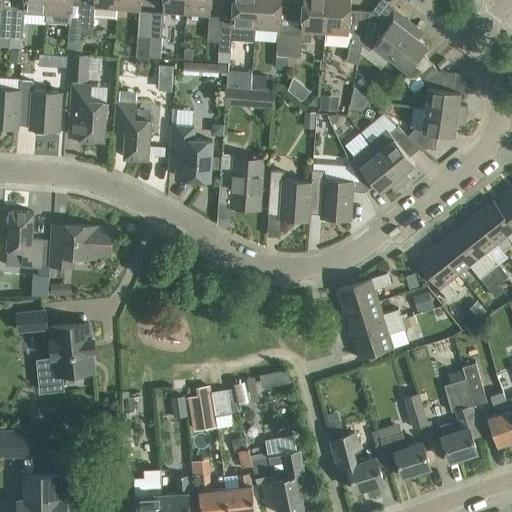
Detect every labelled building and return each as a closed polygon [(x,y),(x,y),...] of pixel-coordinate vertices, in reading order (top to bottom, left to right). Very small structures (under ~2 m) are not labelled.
[(48,10),(48,0),(24,0),(24,9),(47,10),(48,10)] [(68,51),(70,51),(80,51),(81,32),(82,17),(71,16),(72,0),(48,0),(48,10),(47,10),(46,21),(69,22),(68,51)] [(118,5),(117,0),(94,0),(94,8),(83,7),(82,17),(81,32),(93,32),(94,16),(117,18),(118,5)] [(188,10),(188,0),(165,0),(165,8),(188,10)] [(188,0),(188,10),(212,11),(212,0),(188,0)] [(234,0),(233,17),(222,16),(220,50),(231,51),(232,39),(255,41),(256,25),(257,25),(258,0),(234,0)] [(258,0),(257,25),(281,27),(281,0),(258,0)] [(324,30),(326,0),(303,0),(300,32),(290,32),(288,56),(287,68),(295,68),(296,56),(301,57),(302,41),(310,41),(311,29),(324,30)] [(326,0),(324,30),(323,45),(349,46),(346,60),(358,63),(361,52),(363,45),(362,44),(364,32),(349,31),(351,0),(326,0)] [(361,52),(382,68),(390,56),(415,24),(408,19),(403,26),(393,18),(388,25),(371,11),(371,10),(370,10),(364,32),(362,44),(363,45),(361,52)] [(0,11),(0,45),(10,46),(13,12),(0,11)] [(151,36),(153,12),(140,11),(136,56),(149,57),(151,36)] [(25,13),(13,12),(10,46),(10,47),(22,48),(23,37),(24,37),(25,13)] [(166,13),(153,12),(151,36),(164,37),(166,13)] [(220,50),(222,16),(211,15),(209,41),(211,41),(211,47),(219,47),(219,50),(220,50)] [(415,24),(390,56),(408,70),(403,77),(395,86),(399,90),(419,74),(433,63),(423,52),(428,45),(418,37),(423,31),(415,24)] [(276,55),(288,56),(290,32),(278,31),(276,55)] [(9,61),(21,62),(22,49),(11,49),(9,61)] [(184,59),(194,60),(194,51),(185,50),(184,59)] [(70,51),(69,71),(70,72),(70,77),(88,79),(90,53),(80,53),(80,51),(70,51)] [(219,62),(231,63),(232,53),(220,52),(219,62)] [(68,54),(54,53),(53,65),(67,66),(68,54)] [(287,69),(287,68),(288,56),(276,55),(276,68),(287,69)] [(445,57),(437,64),(441,69),(450,62),(445,57)] [(227,72),(228,63),(184,60),(183,69),(227,72)] [(172,86),(173,63),(161,62),(160,85),(172,86)] [(433,63),(419,74),(428,86),(425,107),(466,113),(468,104),(459,103),(461,91),(453,90),(455,72),(438,69),(433,63)] [(264,73),(255,72),(254,87),(269,88),(269,80),(264,73)] [(18,124),(18,128),(19,128),(19,124),(30,125),(30,129),(34,129),(36,131),(43,132),(45,130),(60,131),(62,90),(33,88),(33,80),(20,79),(19,88),(20,87),(18,124)] [(92,84),(73,83),(71,111),(82,111),(80,138),(104,139),(107,100),(91,99),(92,84)] [(4,127),(18,128),(18,124),(20,87),(19,88),(0,86),(0,129),(2,129),(4,127)] [(226,86),(224,103),(239,105),(240,87),(226,86)] [(362,109),(370,101),(354,86),(350,107),(362,109)] [(274,90),(265,89),(263,107),(275,108),(277,90),(274,90)] [(320,109),(338,111),(340,95),(322,94),(320,109)] [(312,107),(318,108),(319,97),(314,96),(308,101),(308,104),(312,107)] [(137,102),(118,101),(115,129),(126,130),(124,156),(149,158),(149,155),(150,146),(151,118),(136,117),(137,102)] [(408,135),(420,147),(421,146),(436,148),(438,132),(455,135),(456,122),(465,123),(466,113),(425,107),(423,129),(414,128),(408,134),(408,135)] [(303,125),(316,125),(317,112),(304,111),(303,125)] [(339,114),(328,114),(332,124),(336,122),(337,121),(338,119),(338,117),(339,114)] [(211,122),(211,134),(223,135),(223,122),(211,122)] [(197,125),(173,123),(170,166),(183,167),(182,178),(210,179),(213,139),(195,137),(197,125)] [(369,142),(403,184),(411,177),(405,171),(415,163),(409,156),(420,147),(408,135),(408,134),(397,125),(390,131),(387,127),(369,142)] [(403,184),(369,142),(352,156),(354,158),(350,161),(365,191),(375,183),(381,191),(391,183),(396,189),(403,184)] [(164,147),(150,146),(149,155),(164,156),(164,147)] [(222,154),(219,202),(231,203),(230,207),(235,207),(237,210),(244,210),(246,208),(260,209),(263,169),(264,156),(235,155),(222,154)] [(296,219),(309,220),(312,168),(311,168),(310,180),(284,178),(285,171),(273,170),(268,213),(280,214),(280,218),(284,218),(286,221),(293,222),(296,219)] [(312,168),(309,220),(310,220),(311,212),(321,213),(321,217),(325,217),(328,220),(334,220),(337,218),(351,219),(353,193),(353,181),(354,179),(325,178),(325,169),(312,168)] [(511,189),(496,202),(511,221),(511,189)] [(511,221),(496,202),(494,199),(475,214),(497,242),(507,234),(511,240),(511,221)] [(50,264),(50,263),(52,239),(33,238),(34,211),(10,210),(7,248),(23,249),(22,265),(42,266),(42,263),(50,264)] [(475,214),(456,229),(488,270),(496,264),(486,251),(497,242),(475,214)] [(53,222),(52,239),(50,263),(66,264),(67,254),(96,256),(96,254),(111,255),(113,226),(67,223),(66,231),(54,230),(54,223),(53,222)] [(469,264),(479,277),(488,271),(488,270),(456,229),(437,244),(459,272),(469,264)] [(459,272),(437,244),(418,260),(451,301),(459,294),(448,281),(459,272)] [(506,276),(496,264),(488,270),(495,279),(498,282),(506,276)] [(337,288),(344,311),(379,300),(375,287),(391,282),(387,271),(337,288)] [(419,284),(416,273),(406,275),(410,287),(419,284)] [(51,283),(52,295),(72,294),(71,282),(51,283)] [(500,285),(492,292),(496,297),(504,290),(500,285)] [(429,291),(413,296),(418,312),(434,307),(429,291)] [(344,311),(352,334),(403,318),(399,307),(383,312),(379,300),(344,311)] [(479,318),(487,310),(477,300),(469,308),(479,318)] [(47,326),(45,308),(18,311),(20,329),(47,326)] [(415,313),(403,318),(352,334),(359,357),(410,341),(405,326),(418,322),(415,313)] [(63,372),(94,370),(92,352),(95,352),(94,333),(90,333),(89,322),(53,325),(54,337),(51,337),(52,356),(40,357),(43,390),(64,389),(63,372)] [(462,365),(466,377),(473,404),(487,400),(475,362),(462,365)] [(264,374),(266,385),(287,381),(285,370),(264,374)] [(235,380),(241,401),(260,396),(254,375),(235,380)] [(482,433),(473,404),(466,377),(445,384),(452,410),(449,411),(452,422),(440,425),(443,435),(442,435),(450,460),(478,451),(473,436),(482,433)] [(405,398),(415,427),(428,423),(417,390),(414,392),(409,380),(393,385),(398,400),(405,398)] [(217,426),(211,384),(197,386),(198,394),(189,396),(194,429),(217,426)] [(228,388),(212,391),(216,415),(232,412),(228,388)] [(232,388),(228,388),(231,408),(232,412),(239,411),(232,388)] [(511,413),(510,408),(507,399),(504,390),(491,394),(498,413),(488,417),(498,444),(511,439),(511,413)] [(123,412),(142,411),(141,396),(130,396),(130,391),(122,392),(123,412)] [(185,394),(171,396),(174,417),(187,416),(185,394)] [(403,475),(431,466),(423,441),(408,445),(404,431),(403,431),(399,421),(378,428),(386,454),(395,451),(403,475)] [(0,428),(0,456),(31,456),(30,428),(0,428)] [(358,432),(332,440),(339,468),(350,465),(356,490),(384,481),(376,454),(364,457),(361,448),(363,447),(358,432)] [(253,464),(249,447),(247,447),(245,435),(232,439),(235,452),(238,451),(242,467),(253,464)] [(283,453),(282,447),(267,450),(268,456),(278,511),(286,511),(309,508),(309,507),(308,507),(304,483),(307,483),(300,449),(283,453)] [(18,498),(18,511),(66,511),(66,498),(61,498),(61,474),(34,474),(33,459),(25,459),(25,474),(23,474),(23,498),(18,498)] [(239,486),(226,487),(229,511),(256,511),(253,484),(251,484),(250,471),(237,473),(239,486)] [(229,511),(226,487),(211,489),(209,472),(198,474),(200,490),(199,490),(202,511),(229,511)] [(164,492),(164,511),(190,511),(189,475),(178,475),(178,491),(164,492)] [(164,511),(164,492),(163,479),(147,479),(147,478),(135,478),(136,511),(164,511)]
